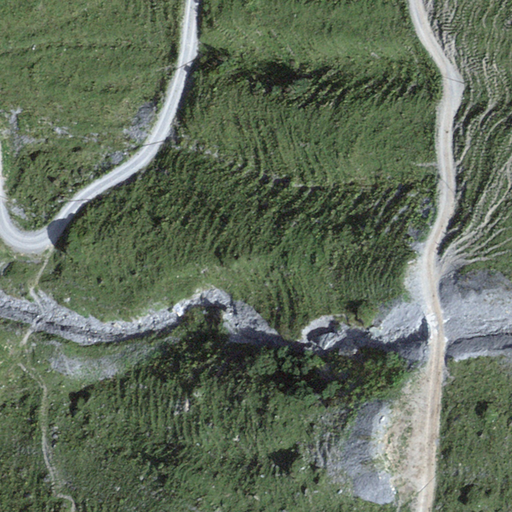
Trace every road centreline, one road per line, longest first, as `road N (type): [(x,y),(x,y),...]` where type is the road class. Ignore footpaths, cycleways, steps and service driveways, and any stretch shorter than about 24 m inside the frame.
road 1 (track): [(416,0),(452,91),(444,113),(446,207),(425,273),(430,295),(452,318),(438,357),(422,511)]
road 2 (track): [(0,215),(10,235),(40,242),(73,204),(137,160),(184,57),(192,0)]
